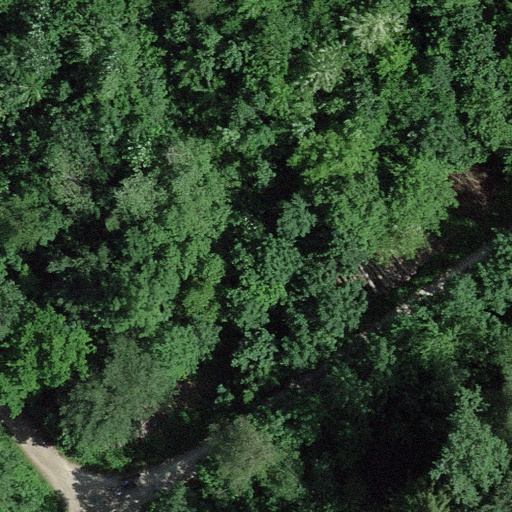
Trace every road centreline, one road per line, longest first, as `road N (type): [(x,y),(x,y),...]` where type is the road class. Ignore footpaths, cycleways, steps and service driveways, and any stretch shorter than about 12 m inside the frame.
road 1 (track): [(135,511),(511,247)]
road 2 (track): [(93,511),(0,375)]
